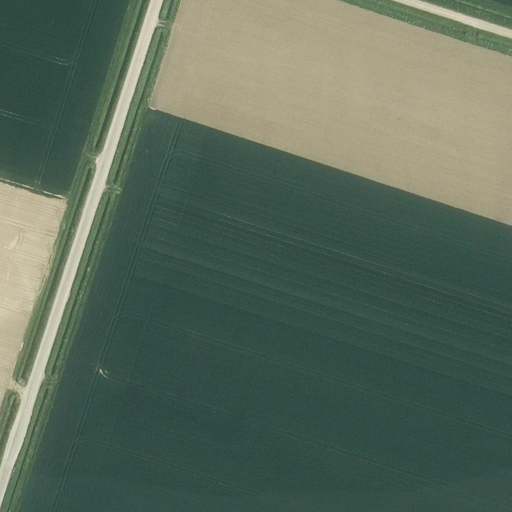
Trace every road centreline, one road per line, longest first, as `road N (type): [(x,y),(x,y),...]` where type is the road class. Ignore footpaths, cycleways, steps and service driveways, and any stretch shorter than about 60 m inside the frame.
road 1 (unclassified): [(0,493),(160,0)]
road 2 (unclassified): [(511,39),(386,0)]
